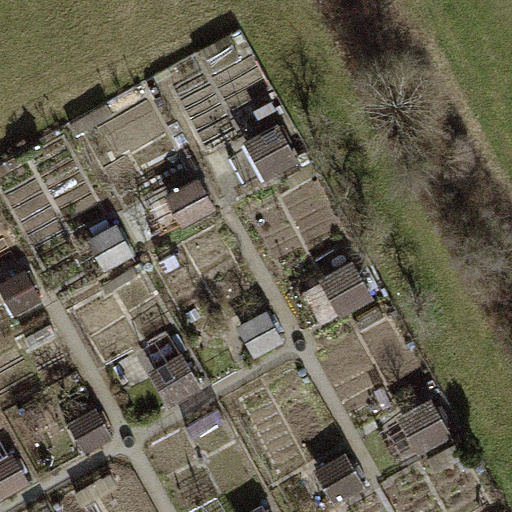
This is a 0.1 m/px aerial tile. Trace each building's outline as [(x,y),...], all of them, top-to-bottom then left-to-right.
[(296,157),(279,126),(254,140),(271,171),(296,157)] [(213,206),(199,181),(190,186),(204,211),(213,206)] [(130,253),(115,227),(94,239),(109,265),(130,253)] [(371,295),(353,263),(328,277),(346,309),(371,295)] [(39,299),(24,272),(3,283),(18,310),(39,299)] [(260,351),(281,339),(266,313),(244,325),(260,351)] [(187,339),(151,359),(172,395),(208,375),(187,339)] [(449,432),(432,401),(407,414),(424,445),(449,432)] [(74,421),(89,447),(110,435),(95,409),(74,421)] [(12,455),(0,462),(0,483),(6,495),(28,483),(12,455)] [(361,482),(346,456),(324,468),(339,495),(361,482)]
